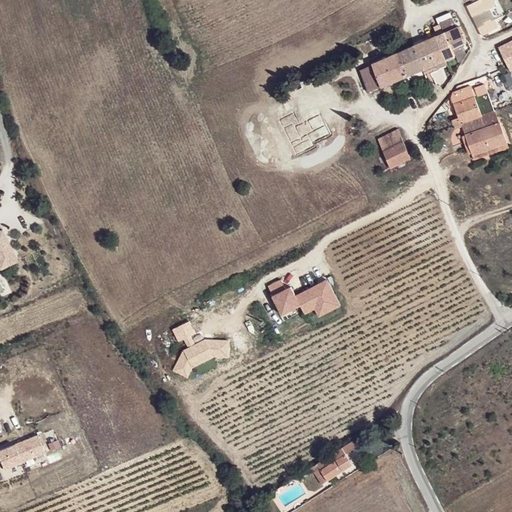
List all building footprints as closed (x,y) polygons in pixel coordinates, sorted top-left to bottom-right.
[(474,15),(471,16),(474,19),(478,27),(479,30),(490,23),(494,29),(499,26),(496,21),(490,9),(485,1),(471,9),(474,15)] [(496,6),(490,9),(496,21),(502,17),(496,6)] [(444,33),(435,37),(445,60),(455,56),(453,51),(451,48),(461,43),(466,41),(459,26),(455,28),(451,18),(439,24),(444,33)] [(413,47),(423,70),(435,65),(445,60),(435,37),(413,47)] [(511,41),(499,48),(510,71),(511,69),(511,41)] [(398,54),(408,76),(423,70),(413,47),(398,54)] [(369,93),(408,76),(398,54),(361,71),(369,93)] [(437,68),(447,65),(445,60),(435,65),(437,68)] [(435,65),(423,70),(426,76),(438,70),(437,68),(435,65)] [(486,85),(473,90),(483,116),(482,116),(470,121),(464,123),(466,126),(469,136),(475,134),(486,129),(500,124),(496,112),(486,85)] [(453,95),(452,97),(473,90),(472,87),(455,93),(453,95)] [(310,114),(312,118),(320,115),(322,120),(339,111),(329,90),(316,96),(309,100),(307,96),(303,88),(288,95),(300,119),(310,114)] [(452,97),(459,118),(452,121),(456,130),(466,126),(464,123),(470,121),(482,116),(483,116),(473,90),(452,97)] [(302,123),(312,118),(310,114),(300,119),(302,123)] [(509,144),(500,124),(486,129),(475,134),(469,136),(467,137),(474,157),(509,144)] [(396,129),(376,139),(383,152),(403,143),(396,129)] [(391,168),(411,158),(403,143),(383,152),(391,168)] [(509,144),(474,157),(476,161),(511,148),(509,144)] [(0,266),(1,267),(17,259),(2,227),(0,228),(0,266)] [(335,294),(328,281),(297,297),(292,287),(287,290),(283,280),(270,287),(283,315),(301,306),(306,314),(316,309),(318,313),(334,304),(331,296),(335,294)] [(334,304),(318,313),(320,317),(341,306),(335,294),(331,296),(334,304)] [(189,321),(172,330),(178,342),(185,339),(189,348),(183,351),(174,370),(189,377),(192,369),(214,357),(228,358),(229,342),(204,340),(195,345),(191,336),(196,334),(189,321)] [(41,436),(2,453),(10,472),(50,455),(41,436)] [(354,442),(343,449),(347,455),(357,448),(354,442)] [(329,481),(353,465),(347,455),(343,449),(318,464),(318,465),(328,482),(329,481)] [(318,465),(305,473),(308,478),(311,476),(319,487),(328,482),(318,465)]
